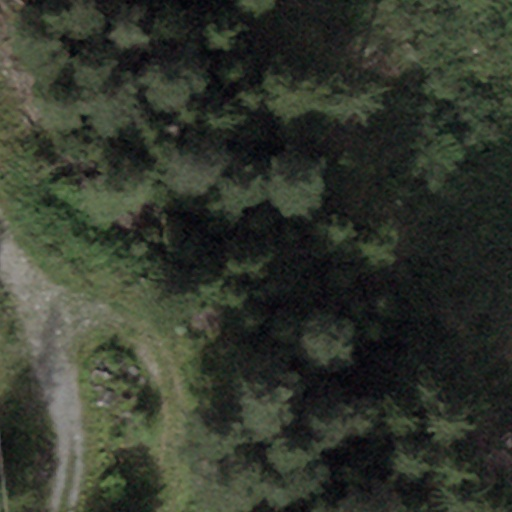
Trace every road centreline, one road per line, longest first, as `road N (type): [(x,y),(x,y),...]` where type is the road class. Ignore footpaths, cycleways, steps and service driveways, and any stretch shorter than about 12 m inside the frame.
road 1 (track): [(29,291),(123,323),(148,347),(171,405),(162,511)]
road 2 (track): [(59,511),(66,423),(29,291),(0,236)]
